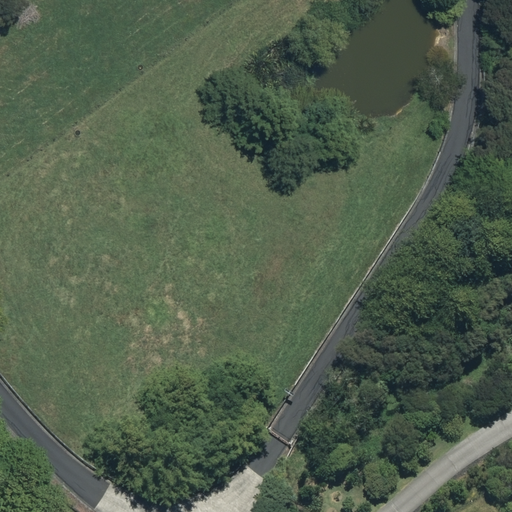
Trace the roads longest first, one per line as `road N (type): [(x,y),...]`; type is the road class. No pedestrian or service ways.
road 1 (unknown): [(261,511),(318,466),(455,259),(511,142)]
road 2 (unknown): [(0,334),(35,357),(135,486),(191,511)]
